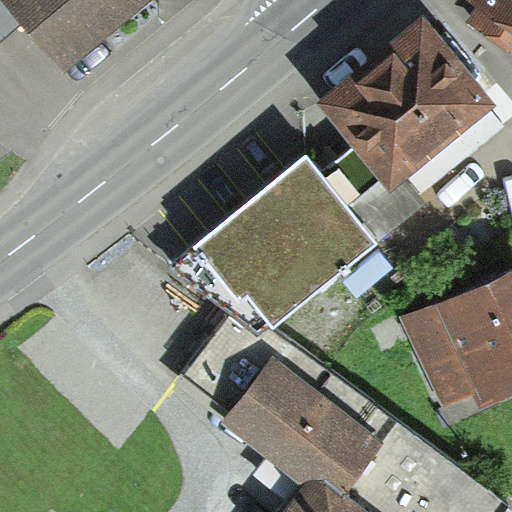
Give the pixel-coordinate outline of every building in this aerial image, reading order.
[(0,0),(0,23),(23,4),(63,51),(123,0),(0,0)] [(426,0),(421,0),(317,85),(355,131),(334,148),(359,177),(381,159),(390,171),(496,84),(426,0)] [(511,0),(474,0),(465,14),(511,42),(511,0)] [(260,321),(378,226),(308,139),(194,229),(200,235),(178,253),(260,321)] [(472,407),(511,387),(511,251),(395,309),(440,401),(464,390),(472,407)] [(229,309),(183,365),(227,398),(224,406),(305,468),(327,460),(346,475),(393,411),(269,317),(259,329),(229,309)] [(495,511),(511,491),(393,411),(346,475),(327,460),(305,468),(270,511),(495,511)]
